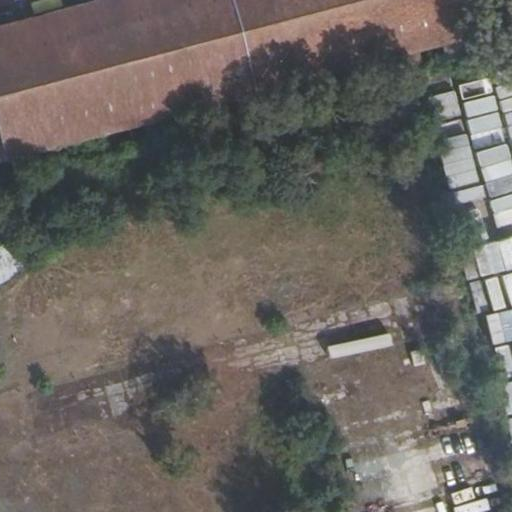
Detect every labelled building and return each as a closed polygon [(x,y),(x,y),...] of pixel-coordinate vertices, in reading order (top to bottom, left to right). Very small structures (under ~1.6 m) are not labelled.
[(0,161),(490,31),(481,0),(97,0),(0,26),(0,161)] [(511,168),(490,81),(459,89),(497,236),(511,232),(511,168)] [(511,90),(502,93),(511,133),(511,90)] [(450,91),(421,101),(442,168),(471,159),(450,91)] [(511,238),(481,245),(487,275),(511,269),(511,238)] [(501,348),(511,345),(511,280),(487,286),(501,348)]
